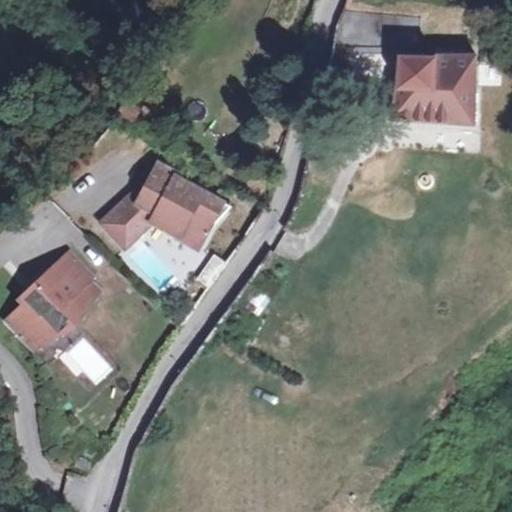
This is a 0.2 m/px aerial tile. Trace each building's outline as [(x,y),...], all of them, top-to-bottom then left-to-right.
[(473,120),(475,50),(397,47),(394,117),(473,120)] [(350,100),(355,82),(349,80),(352,69),(328,65),(320,94),(350,100)] [(134,192),(106,218),(117,231),(123,226),(133,238),(156,218),(202,243),(215,219),(219,221),(235,204),(181,174),(183,171),(164,160),(143,198),(134,192)] [(123,226),(117,231),(128,243),(133,238),(123,226)] [(88,275),(67,251),(31,285),(36,290),(31,294),(27,292),(21,294),(19,298),(21,304),(3,321),(25,344),(43,327),(51,336),(85,304),(82,301),(95,289),(84,278),(88,275)] [(85,304),(51,336),(69,325),(85,304)] [(43,327),(25,344),(30,348),(51,336),(43,327)] [(70,438),(61,434),(60,434),(51,439),(48,449),(52,457),(61,460),(70,456),(74,446),(70,438)] [(90,458),(76,452),(72,461),(86,467),(90,458)]
